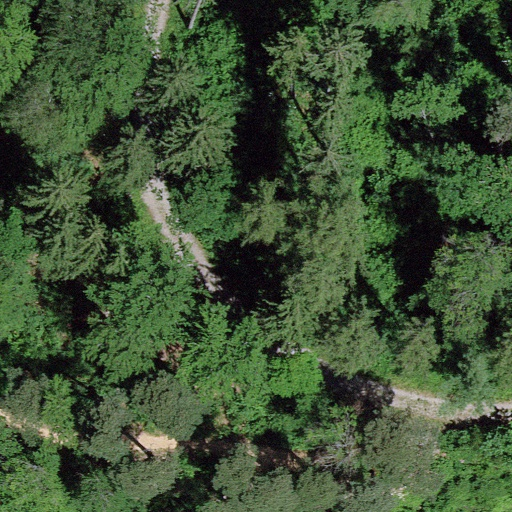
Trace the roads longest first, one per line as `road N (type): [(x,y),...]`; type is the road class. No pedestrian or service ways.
road 1 (track): [(261,341),(236,322),(154,187),(145,149),(145,47),(158,0)]
road 2 (track): [(511,405),(430,405),(261,341)]
